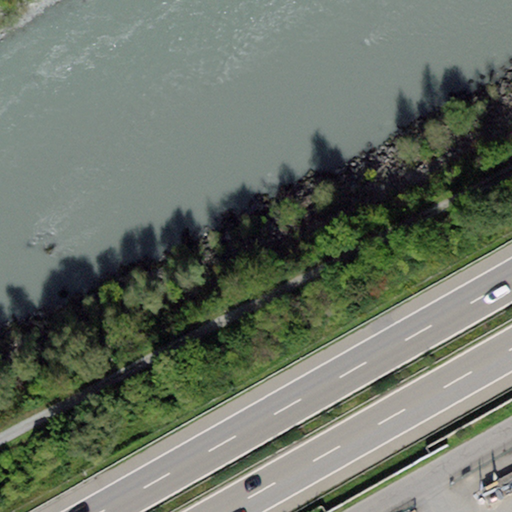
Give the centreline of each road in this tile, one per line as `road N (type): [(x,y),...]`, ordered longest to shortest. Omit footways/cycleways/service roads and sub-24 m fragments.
road 1 (motorway): [(511,279),(100,511)]
road 2 (motorway): [(220,511),(511,348)]
road 3 (unclassified): [(511,432),(371,511)]
